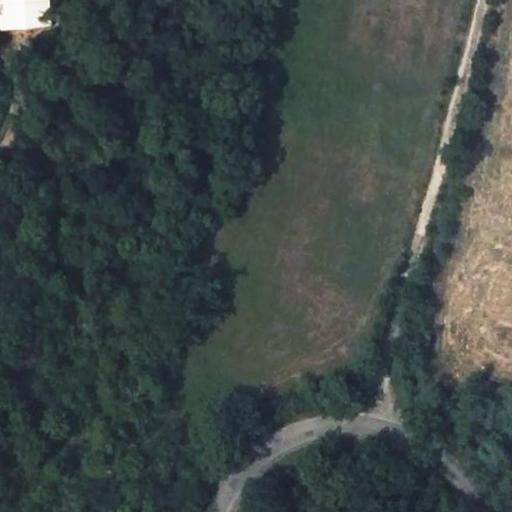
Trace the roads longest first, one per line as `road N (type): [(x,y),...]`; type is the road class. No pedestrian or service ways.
road 1 (track): [(377,433),(391,341),(485,0)]
road 2 (unclassified): [(470,511),(452,472),(411,441),(359,429),(317,431),(269,449),(232,485),(220,511)]
